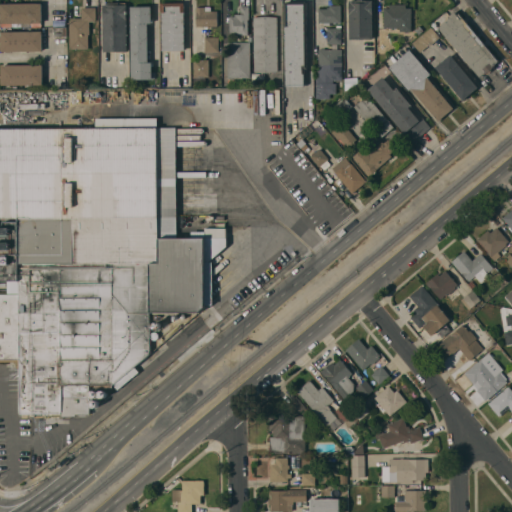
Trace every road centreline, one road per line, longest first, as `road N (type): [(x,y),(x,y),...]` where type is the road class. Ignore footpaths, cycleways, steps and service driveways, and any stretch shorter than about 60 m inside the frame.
road 1 (primary): [(107,511),(511,163)]
road 2 (primary): [(511,99),(133,427)]
road 3 (residential): [(511,478),(358,294)]
